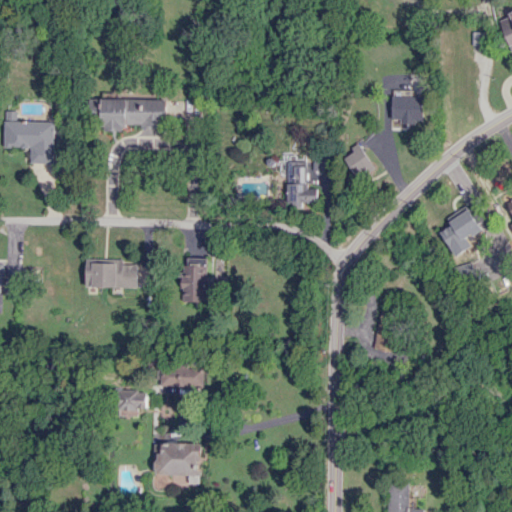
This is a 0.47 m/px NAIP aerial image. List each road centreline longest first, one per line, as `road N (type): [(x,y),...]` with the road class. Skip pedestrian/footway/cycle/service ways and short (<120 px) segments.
road 1 (residential): [(345,262),(296,228),(0,221)]
road 2 (tertiary): [(345,262),(337,294),(333,511)]
road 3 (tertiary): [(511,111),(459,146),(345,262)]
